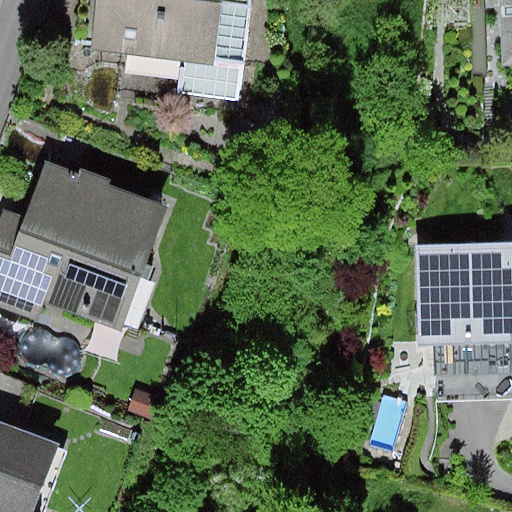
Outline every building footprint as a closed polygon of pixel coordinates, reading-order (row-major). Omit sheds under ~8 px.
[(96,0),(90,50),(182,61),(178,95),(238,102),(250,0),(96,0)] [(511,0),(498,0),(501,66),(511,65),(511,0)] [(77,175),(45,163),(24,220),(2,212),(0,218),(0,306),(37,320),(43,304),(136,337),(156,283),(141,278),(166,208),(109,187),(111,180),(79,169),(77,175)] [(511,249),(511,245),(415,247),(417,345),(432,345),(432,375),(438,375),(439,401),(511,399),(511,249)] [(30,511),(56,445),(0,423),(0,511),(30,511)]
